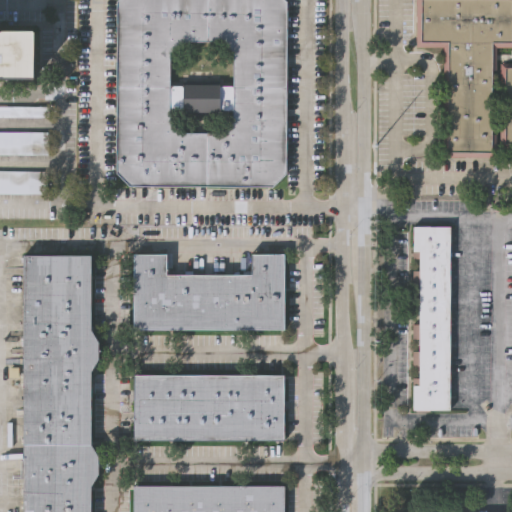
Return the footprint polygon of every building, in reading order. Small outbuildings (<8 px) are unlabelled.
[(283,0),(286,2),(286,174),(273,187),(129,187),(116,173),(116,1),(117,0),(283,0)] [(447,152),(448,42),(421,42),(421,0),(510,0),(510,42),(491,42),(490,152),(447,152)] [(0,32),(30,32),(30,81),(0,81),(0,32)] [(0,107),(48,107),(48,117),(0,117),(0,107)] [(0,131),(48,131),(48,154),(0,153),(0,131)] [(0,169),(46,170),(46,192),(0,192),(0,169)] [(450,409),(411,409),(411,378),(417,378),(417,365),(411,365),(411,351),(417,351),(417,338),(412,338),(411,324),(417,324),(417,312),(411,312),(411,297),(417,297),(417,285),(411,285),(411,270),(417,270),(417,258),(413,258),(413,226),(447,226),(450,409)] [(284,252),(284,327),(135,326),(135,252),(167,252),(167,272),(195,272),(195,258),(217,258),(217,273),(251,273),(251,252),(284,252)] [(92,445),(99,458),(99,475),(92,487),(91,511),(25,511),(26,257),(92,257),(92,331),(99,343),(99,361),(92,373),(92,445)] [(135,371),(285,372),(285,438),(135,437),(135,371)] [(283,488),(283,511),(134,511),(135,487),(283,488)]
